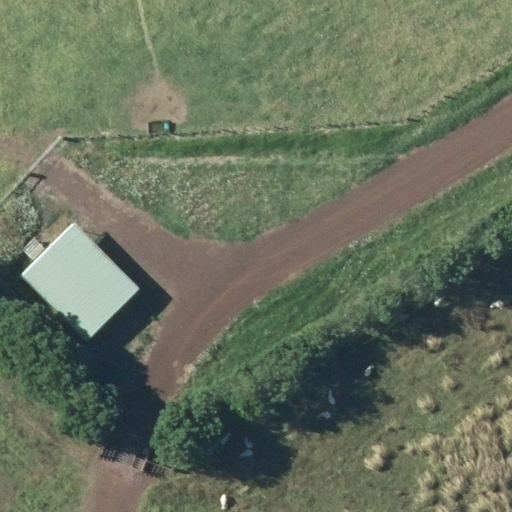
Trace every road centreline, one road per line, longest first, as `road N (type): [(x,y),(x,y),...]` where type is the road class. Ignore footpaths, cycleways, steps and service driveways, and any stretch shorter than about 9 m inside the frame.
road 1 (track): [(511,106),(199,283),(104,511)]
road 2 (track): [(199,283),(0,135)]
